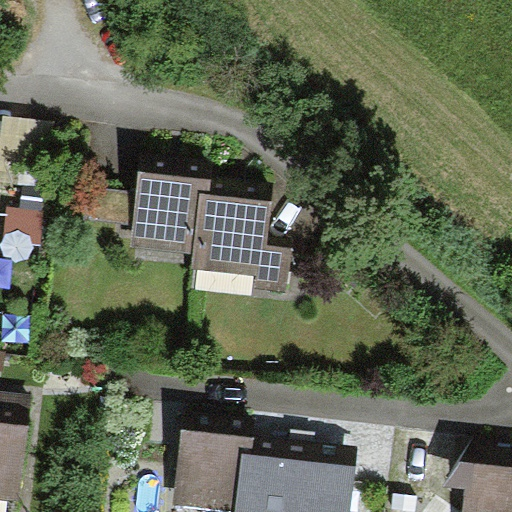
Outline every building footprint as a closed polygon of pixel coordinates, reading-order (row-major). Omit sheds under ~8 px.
[(198,245),(203,183),(205,160),(140,155),(133,240),(198,245)] [(203,183),(198,245),(197,260),(256,265),(254,281),(289,283),(293,237),(265,235),(269,188),(203,183)] [(24,416),(0,413),(0,488),(16,490),(24,416)] [(180,494),(241,499),(246,432),(247,419),(187,414),(180,494)] [(306,511),(312,437),(246,432),(241,499),(239,511),(306,511)] [(466,511),(511,511),(511,444),(473,441),(466,511)]
